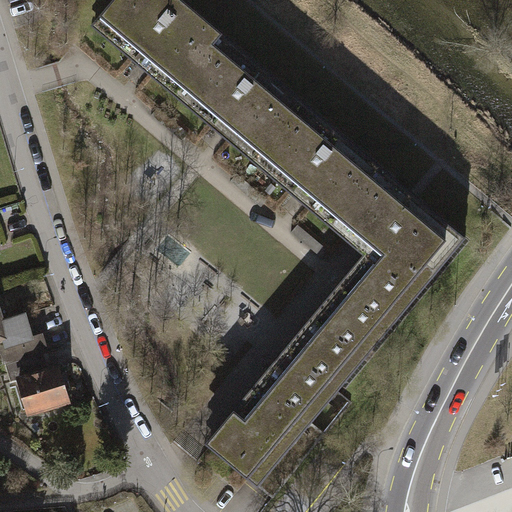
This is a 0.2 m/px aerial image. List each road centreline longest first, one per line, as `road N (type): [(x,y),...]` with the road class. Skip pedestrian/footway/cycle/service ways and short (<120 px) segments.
road 1 (residential): [(0,75),(98,365),(149,467),(183,511)]
road 2 (primary): [(511,287),(477,332),(430,420),(406,477),(403,511)]
